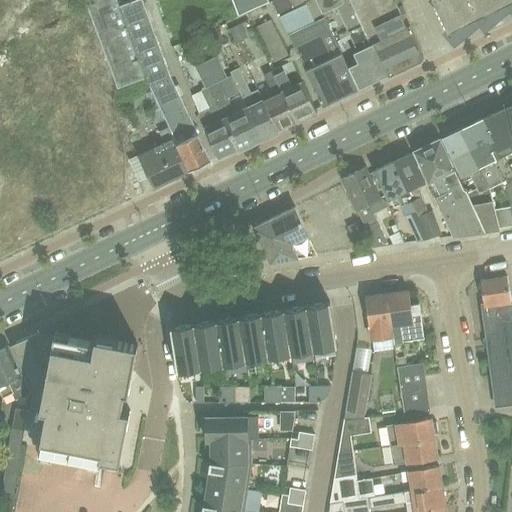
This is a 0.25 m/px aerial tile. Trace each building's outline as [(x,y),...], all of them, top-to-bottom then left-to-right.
[(145,76),(145,75),(120,7),(117,0),(87,0),(120,86),(136,79),(136,78),(145,76)] [(145,76),(174,138),(191,169),(211,160),(204,145),(171,76),(143,0),(139,0),(120,7),(145,75),(145,76)] [(270,2),(268,0),(234,0),(233,1),(237,14),(269,2),(269,3),(270,2)] [(293,7),(289,0),(273,0),(272,1),(278,13),(293,7)] [(350,0),(317,0),(323,12),(337,5),(359,51),(354,53),(359,62),(348,67),(359,89),(389,74),(374,42),(371,43),(350,0)] [(393,0),(350,0),(371,43),(374,42),(389,74),(395,71),(417,60),(420,55),(408,32),(409,32),(393,0)] [(491,9),(498,16),(511,4),(511,3),(509,1),(510,0),(434,0),(438,7),(449,29),(462,23),(468,31),(482,18),(479,15),(491,9)] [(359,89),(348,67),(324,17),(288,34),(323,106),(359,89)] [(288,54),(271,21),(256,29),(272,61),(288,54)] [(217,56),(195,67),(204,86),(226,75),(217,56)] [(263,138),(279,130),(263,100),(258,90),(251,93),(246,83),(238,66),(230,70),(231,73),(241,94),(248,108),(263,138)] [(279,130),(299,121),(276,74),(274,70),(264,74),(274,95),(263,100),(279,130)] [(276,74),(299,121),(317,112),(302,81),(288,88),(287,84),(290,83),(284,70),(276,74)] [(241,94),(231,73),(218,80),(209,84),(241,148),(263,138),(248,108),(236,113),(230,100),(241,94)] [(239,150),(241,148),(209,84),(201,88),(211,107),(198,114),(218,156),(237,147),(239,150)] [(511,139),(505,108),(483,118),(494,140),(489,143),(506,179),(507,179),(511,214),(511,171),(504,155),(511,150),(511,139)] [(499,183),(506,179),(489,143),(494,140),(483,118),(465,127),(475,149),(472,150),(480,167),(489,187),(499,183)] [(490,188),(480,167),(472,150),(475,149),(465,127),(443,137),(462,176),(471,172),(473,175),(471,176),(477,188),(468,193),(485,231),(500,228),(490,188)] [(155,186),(191,169),(174,138),(140,154),(155,186)] [(464,189),(448,157),(440,139),(415,151),(431,185),(429,186),(442,214),(445,212),(456,235),(485,231),(468,193),(467,191),(464,189)] [(427,210),(416,186),(425,182),(411,153),(392,161),(417,214),(418,214),(429,237),(442,231),(431,208),(427,210)] [(414,216),(417,214),(392,161),(375,170),(389,199),(397,196),(406,214),(411,211),(414,216)] [(380,197),(369,173),(366,167),(342,178),(366,228),(364,228),(373,247),(389,245),(374,213),(389,206),(387,202),(380,197)] [(495,208),(500,228),(511,226),(511,215),(511,206),(495,208)] [(295,207),(255,226),(254,227),(271,263),(318,255),(295,207)] [(428,239),(422,224),(412,228),(417,241),(428,239)] [(511,307),(511,306),(510,301),(511,301),(507,276),(506,276),(506,277),(498,278),(497,278),(482,280),(482,279),(481,280),(484,304),(482,305),(487,339),(483,340),(484,348),(489,347),(495,393),(510,391),(511,403),(511,307)] [(409,291),(388,293),(394,344),(402,343),(402,341),(423,339),(418,301),(410,302),(409,291)] [(393,345),(394,344),(388,293),(365,296),(371,340),(392,338),(393,345)] [(330,302),(307,306),(314,350),(337,346),(330,302)] [(307,306),(284,309),(291,353),(314,350),(307,306)] [(262,313),(269,357),(291,353),(284,309),(262,313)] [(262,313),(239,317),(246,360),(269,357),(262,313)] [(224,364),(246,360),(239,317),(217,320),(224,364)] [(217,320),(194,324),(201,368),(224,364),(217,320)] [(171,328),(178,372),(201,368),(194,324),(171,328)] [(95,340),(43,330),(10,345),(32,395),(30,406),(46,409),(39,450),(99,461),(100,457),(120,461),(130,410),(121,408),(125,390),(128,391),(138,344),(95,336),(95,340)] [(21,375),(8,346),(0,349),(0,390),(3,398),(14,393),(16,398),(28,393),(21,375)] [(404,414),(430,411),(423,363),(397,367),(404,414)] [(342,419),(363,418),(370,373),(350,370),(342,419)] [(273,402),(273,386),(265,386),(265,402),(273,402)] [(281,402),(281,386),(273,386),(273,402),(281,402)] [(318,386),(309,386),(310,402),(318,402),(318,386)] [(318,386),(318,402),(320,402),(323,401),(325,399),(327,397),(329,395),(330,393),(330,390),(331,386),(318,386)] [(204,403),(204,387),(196,387),(196,403),(204,403)] [(227,387),(219,387),(219,403),(227,403),(227,387)] [(227,403),(235,403),(235,387),(227,387),(227,403)] [(3,491),(15,493),(24,430),(28,411),(16,408),(3,491)] [(247,438),(247,417),(206,417),(207,441),(211,441),(211,440),(247,439),(247,438)] [(337,455),(352,452),(350,434),(369,432),(368,418),(363,418),(342,419),(337,455)] [(388,447),(434,439),(433,434),(438,433),(436,421),(431,422),(430,418),(400,423),(401,425),(385,427),(388,447)] [(299,432),(298,440),(314,442),(315,434),(299,432)] [(252,438),(247,438),(247,439),(211,440),(211,441),(212,461),(252,464),(252,438)] [(434,439),(388,447),(391,462),(399,460),(400,464),(407,463),(407,464),(437,458),(434,439)] [(312,450),(314,442),(298,440),(297,447),(312,450)] [(332,481),(355,477),(352,452),(337,455),(332,481)] [(248,490),(252,464),(212,461),(208,482),(243,488),(243,489),(248,490)] [(412,490),(442,485),(439,466),(408,471),(409,472),(401,473),(403,483),(410,481),(412,490)] [(332,481),(329,505),(358,500),(355,477),(332,481)] [(240,509),(243,489),(243,488),(208,482),(205,504),(240,509)] [(404,492),(368,498),(370,510),(406,503),(414,502),(415,511),(418,511),(446,508),(442,485),(412,490),(404,491),(404,492)] [(289,495),(305,498),(306,490),(290,488),(289,495)] [(303,506),(305,498),(289,495),(288,503),(303,506)] [(329,505),(327,511),(370,511),(370,510),(368,498),(358,500),(329,505)]
